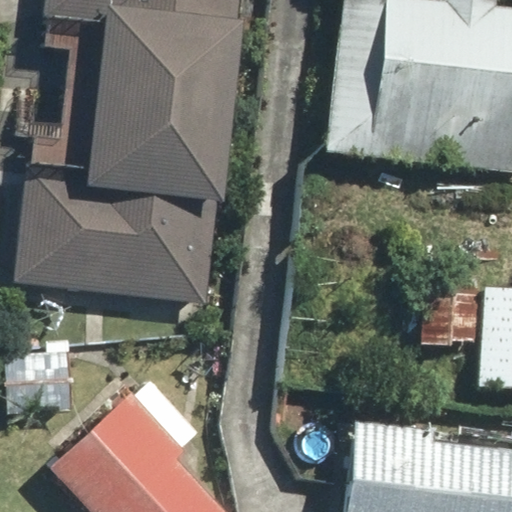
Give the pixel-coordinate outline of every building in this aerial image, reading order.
[(227,42),(230,0),(31,0),(30,25),(62,28),(53,134),(13,131),(0,275),(0,290),(190,307),(214,41),(227,42)] [(344,0),(324,0),(308,160),(511,180),(511,17),(479,14),(480,0),(430,0),(430,9),(344,0)] [(411,285),(408,350),(462,353),(465,288),(411,285)] [(511,293),(474,291),(466,394),(511,397),(511,293)] [(0,358),(0,418),(59,418),(59,358),(0,358)] [(206,511),(162,464),(173,455),(124,402),(37,484),(63,511),(206,511)] [(337,429),(327,511),(509,511),(511,494),(511,459),(417,449),(419,439),(337,429)]
